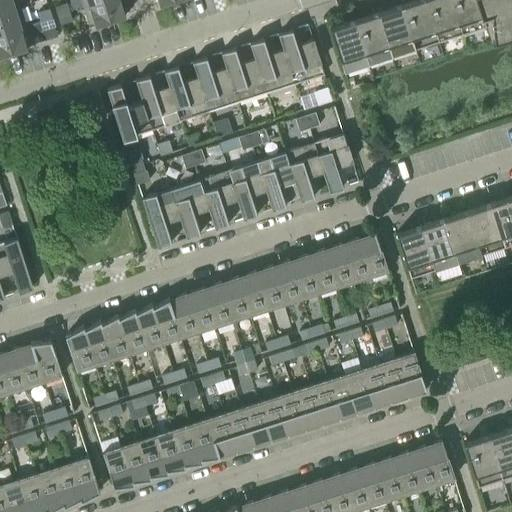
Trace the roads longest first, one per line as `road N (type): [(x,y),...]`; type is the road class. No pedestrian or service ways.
road 1 (residential): [(0,333),(511,158)]
road 2 (residential): [(116,511),(511,388)]
road 3 (residential): [(0,98),(158,47)]
road 4 (residential): [(158,47),(301,0)]
